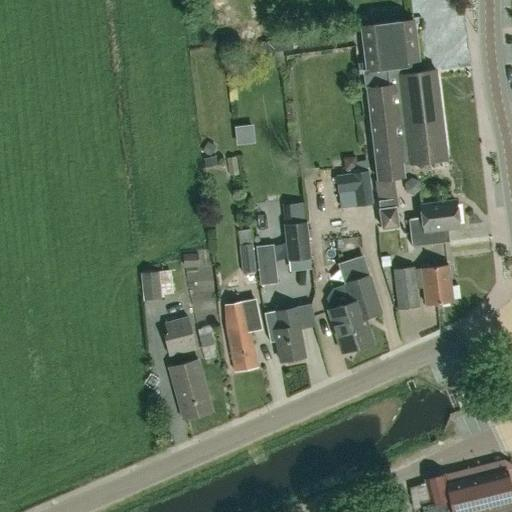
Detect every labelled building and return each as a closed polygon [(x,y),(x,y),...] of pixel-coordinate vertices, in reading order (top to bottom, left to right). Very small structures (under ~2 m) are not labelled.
[(361,26),(367,69),(362,69),(366,100),(368,99),(377,180),(403,177),(401,165),(409,164),(410,175),(431,172),(430,162),(446,160),(435,70),(407,73),(406,65),(418,64),(413,20),(361,26)] [(331,35),(306,37),(307,51),(332,50),(331,35)] [(373,204),(368,172),(336,176),(338,193),(354,191),(356,207),(373,204)] [(377,185),(380,209),(394,207),(391,183),(377,185)] [(424,231),(458,227),(455,201),(420,205),(422,218),(408,220),(411,247),(425,245),(424,231)] [(396,207),(394,207),(380,209),(382,228),(399,226),(396,207)] [(286,261),(307,258),(303,222),(281,224),(286,261)] [(242,273),(255,272),(251,230),(238,232),(242,273)] [(339,264),(345,283),(351,303),(328,310),(341,353),(372,343),(364,318),(380,313),(369,276),(363,256),(339,264)] [(192,270),(209,268),(208,259),(191,261),(192,270)] [(422,268),(414,269),(413,267),(393,269),(398,308),(418,306),(416,288),(424,287),(426,305),(453,301),(449,264),(422,268)] [(143,300),(161,298),(159,271),(140,272),(143,300)] [(256,366),(249,330),(260,328),(255,299),(243,302),(243,301),(225,304),(226,327),(234,371),(256,366)] [(269,342),(276,341),(280,361),(304,357),(295,307),(276,311),(264,313),(269,342)] [(169,356),(196,348),(187,317),(163,323),(165,334),(163,335),(169,356)] [(222,349),(220,342),(218,333),(200,338),(202,347),(212,344),(214,351),(222,349)] [(170,367),(176,386),(184,418),(212,411),(198,358),(170,367)] [(511,511),(511,496),(506,471),(447,485),(451,511),(511,511)] [(451,511),(447,485),(444,476),(425,481),(431,505),(422,507),(423,511),(451,511)]
